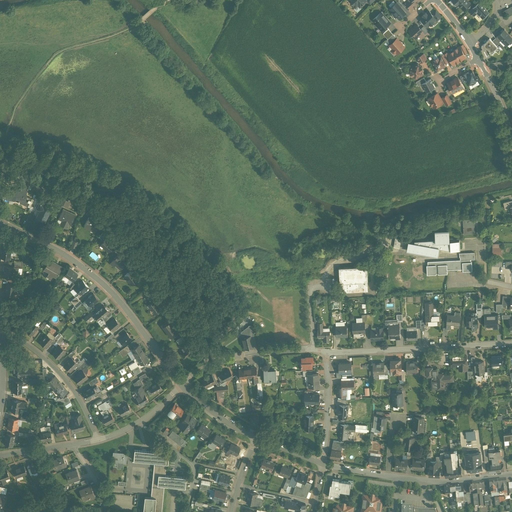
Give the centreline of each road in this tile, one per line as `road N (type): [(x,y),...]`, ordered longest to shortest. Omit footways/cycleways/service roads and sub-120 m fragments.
road 1 (residential): [(181,384),(93,275),(0,222)]
road 2 (residential): [(511,474),(438,481),(321,464)]
road 3 (residential): [(511,343),(325,352)]
road 4 (residential): [(325,352),(242,355),(181,384)]
road 5 (residential): [(0,332),(60,373),(97,439)]
